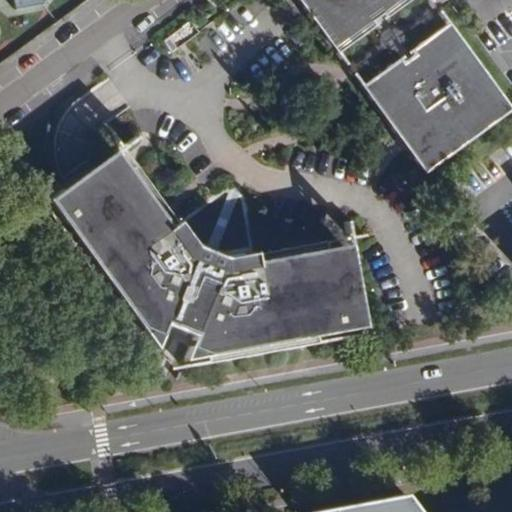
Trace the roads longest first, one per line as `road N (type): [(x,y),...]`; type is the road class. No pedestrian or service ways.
road 1 (secondary): [(511,366),(0,458)]
road 2 (secondary): [(50,511),(511,429)]
road 3 (unclassified): [(137,0),(0,100)]
